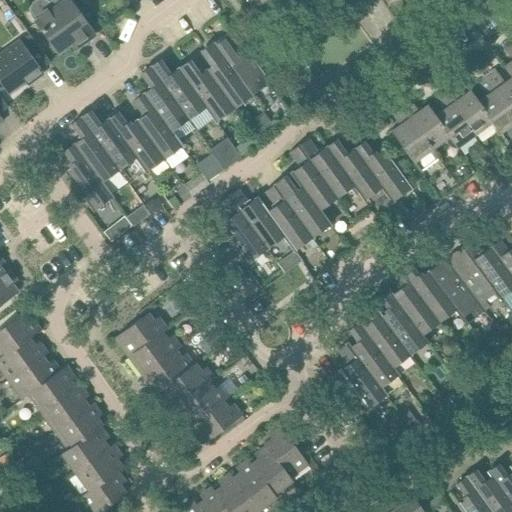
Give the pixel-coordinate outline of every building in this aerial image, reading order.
[(32,16),(36,22),(35,23),(58,54),(71,44),(75,50),(94,36),(68,0),(54,0),(55,1),(49,5),(48,4),(46,3),(45,2),(43,1),(42,1),(40,1),(38,1),(37,2),(35,3),(34,4),(33,5),(32,7),(31,8),(31,10),(31,12),(31,13),(31,15),(32,16)] [(246,0),(265,26),(292,7),(302,21),(330,0),(246,0)] [(214,42),(253,96),(270,84),(231,30),(214,42)] [(32,81),(43,73),(40,70),(50,63),(30,36),(20,43),(19,41),(0,55),(0,82),(8,93),(30,77),(32,81)] [(511,40),(502,47),(511,60),(511,67),(508,70),(505,65),(504,66),(511,76),(511,40)] [(214,64),(208,69),(236,109),(253,96),(214,42),(204,50),(214,64)] [(431,47),(415,59),(418,64),(422,69),(438,57),(431,47)] [(159,60),(152,66),(190,120),(207,108),(217,122),(219,121),(180,67),(170,75),(159,60)] [(187,62),(180,67),(219,121),(236,109),(208,69),(198,76),(187,62)] [(174,132),(190,120),(152,66),(141,74),(151,88),(144,93),(183,147),(184,146),(174,132)] [(511,76),(504,66),(503,66),(511,78),(511,84),(507,87),(495,70),(485,77),(511,114),(511,76)] [(511,140),(511,114),(485,77),(475,83),(488,101),(481,106),(470,90),(468,91),(507,144),(511,140)] [(452,84),(442,91),(474,136),(491,125),(506,145),(507,144),(468,91),(468,92),(471,97),(464,102),(452,84)] [(425,106),(429,111),(457,149),(474,136),(442,91),(432,98),(445,116),(438,121),(427,105),(425,106)] [(144,115),(137,120),(166,160),(183,147),(144,93),(134,101),(144,115)] [(409,98),(399,106),(438,161),(439,160),(431,149),(447,137),(456,150),(457,149),(429,111),(422,116),(409,98)] [(390,131),(421,173),(438,161),(399,106),(390,112),(402,130),(395,135),(392,130),(390,131)] [(89,111),(82,117),(120,170),(137,158),(147,173),(148,172),(109,118),(100,125),(89,111)] [(166,160),(137,120),(128,127),(117,113),(109,118),(148,172),(166,160)] [(81,139),(74,144),(112,197),(113,196),(103,182),(120,170),(82,117),(71,124),(81,139)] [(308,139),(298,146),(337,199),(353,187),(363,201),(364,201),(326,147),(318,153),(308,139)] [(244,157),(238,148),(233,141),(215,153),(226,170),(244,157)] [(392,202),(354,149),(346,155),(335,141),(326,147),(364,201),(381,189),(391,203),(392,202)] [(363,142),(354,149),(392,202),(411,189),(383,150),(374,157),(363,142)] [(112,197),(74,144),(64,151),(74,166),(65,172),(93,211),(112,197)] [(301,187),(329,226),(330,225),(320,211),(337,199),(298,146),(289,152),(300,167),(290,173),(301,187)] [(209,183),(226,170),(215,153),(197,166),(199,170),(207,180),(209,183)] [(198,187),(207,180),(199,170),(190,177),(198,187)] [(274,185),(312,238),(329,226),(301,187),(296,191),(285,176),(274,184),(274,185)] [(274,185),(256,198),(284,237),(294,251),(312,238),(274,185)] [(238,190),(228,196),(266,249),(284,237),(256,198),(248,204),(238,190)] [(221,224),(245,258),(248,262),(266,249),(228,196),(219,203),(230,217),(221,224)] [(160,207),(153,198),(145,204),(152,213),(160,207)] [(135,226),(152,213),(145,204),(128,216),(135,226)] [(409,214),(404,218),(412,230),(418,225),(409,214)] [(118,225),(122,231),(130,225),(126,219),(118,225)] [(472,239),(462,246),(501,299),(511,290),(511,277),(490,247),(482,253),(472,239)] [(511,252),(510,255),(499,240),(490,247),(511,277),(511,252)] [(462,246),(445,259),(484,312),(501,299),(462,246)] [(445,259),(428,272),(466,324),(484,312),(445,259)] [(466,324),(428,272),(419,278),(409,264),(399,271),(438,324),(455,311),(465,325),(466,324)] [(9,269),(4,273),(0,275),(0,304),(18,292),(12,284),(17,281),(9,269)] [(389,290),(388,291),(427,343),(428,343),(423,335),(438,324),(399,271),(391,277),(401,291),(394,297),(389,290)] [(183,290),(178,284),(168,291),(173,297),(183,290)] [(388,291),(379,297),(389,312),(382,317),(371,303),(410,356),(427,343),(388,291)] [(254,318),(264,311),(257,301),(248,308),(254,318)] [(359,323),(358,324),(397,376),(398,375),(393,368),(410,356),(371,303),(361,310),(372,324),(365,330),(359,323)] [(15,310),(0,320),(5,326),(19,316),(15,310)] [(128,358),(162,332),(167,329),(158,317),(154,321),(148,313),(114,338),(128,358)] [(5,326),(0,329),(0,356),(1,357),(0,357),(0,359),(29,338),(40,330),(32,318),(27,322),(21,314),(19,316),(5,326)] [(346,344),(385,396),(386,395),(381,388),(397,376),(358,324),(349,330),(360,344),(353,350),(347,343),(346,344)] [(209,335),(218,346),(226,340),(218,329),(209,335)] [(176,351),(181,347),(172,335),(167,339),(162,332),(128,358),(142,376),(176,351)] [(34,345),(29,338),(0,359),(0,369),(8,381),(42,357),(47,353),(39,341),(34,345)] [(337,350),(348,364),(329,378),(358,417),(385,396),(346,344),(337,350)] [(181,358),(176,351),(142,376),(155,393),(193,365),(185,354),(181,358)] [(47,363),(42,357),(8,381),(21,399),(60,371),(52,360),(47,363)] [(195,363),(193,365),(155,393),(156,394),(162,389),(176,407),(209,383),(214,379),(206,367),(201,371),(195,363)] [(66,366),(60,371),(21,399),(21,400),(28,395),(40,413),(75,388),(70,381),(75,378),(66,366)] [(209,383),(176,407),(189,426),(223,400),(228,397),(219,386),(214,390),(209,383)] [(79,384),(75,388),(40,413),(54,431),(88,406),(83,399),(88,396),(79,384)] [(228,408),(223,400),(189,426),(203,444),(241,415),(233,404),(228,408)] [(441,418),(450,410),(444,402),(435,410),(441,418)] [(93,403),(88,406),(54,431),(67,449),(60,454),(61,455),(101,427),(102,426),(97,418),(101,414),(93,403)] [(416,433),(426,426),(421,420),(411,427),(416,433)] [(308,464),(303,458),(279,426),(268,435),(271,439),(263,445),(265,447),(293,485),(294,484),(289,478),(308,464)] [(101,427),(61,455),(74,473),(108,448),(103,441),(108,438),(101,427)] [(113,444),(108,448),(74,473),(87,491),(78,498),(79,499),(117,471),(122,467),(117,460),(122,456),(113,444)] [(251,465),(276,498),(293,485),(265,447),(254,455),(258,460),(251,465)] [(0,462),(4,467),(16,459),(10,451),(0,457),(0,462)] [(276,498),(251,465),(247,460),(236,468),(239,473),(233,478),(258,511),(276,498)] [(511,476),(508,479),(497,465),(488,472),(493,479),(511,505),(511,476)] [(475,470),(465,478),(489,511),(511,511),(511,505),(493,479),(485,485),(475,470)] [(20,481),(13,471),(5,477),(12,486),(20,481)] [(125,482),(117,471),(79,499),(87,511),(99,511),(126,493),(120,485),(125,482)] [(257,511),(258,511),(233,478),(229,473),(218,482),(221,487),(214,492),(229,511),(257,511)] [(458,505),(463,511),(489,511),(465,478),(456,484),(467,498),(458,505)] [(229,511),(214,492),(211,487),(199,496),(203,500),(196,505),(201,511),(229,511)] [(17,497),(23,507),(33,500),(26,490),(17,497)] [(423,511),(412,496),(389,511),(423,511)] [(201,511),(196,505),(193,501),(181,509),(183,511),(201,511)]
